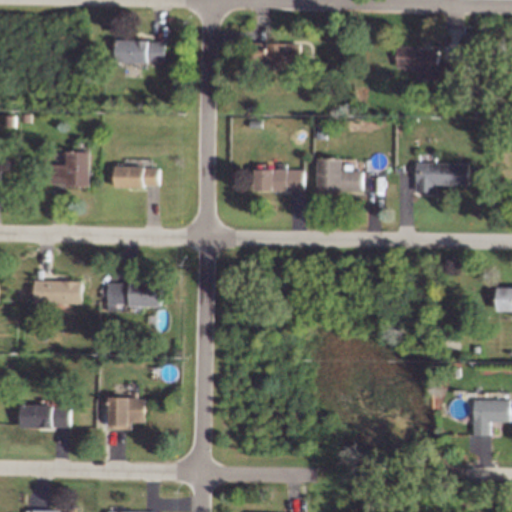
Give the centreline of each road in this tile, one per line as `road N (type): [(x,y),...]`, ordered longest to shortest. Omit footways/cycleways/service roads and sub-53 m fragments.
road 1 (residential): [(0,231),(511,242)]
road 2 (residential): [(202,511),(207,1)]
road 3 (residential): [(0,465),(315,474)]
road 4 (residential): [(207,1),(511,6)]
